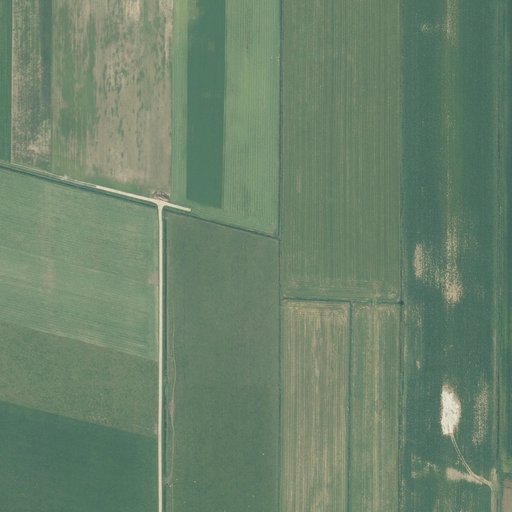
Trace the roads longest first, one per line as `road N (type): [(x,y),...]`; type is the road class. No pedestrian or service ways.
road 1 (track): [(160,511),(159,203),(188,210)]
road 2 (track): [(159,203),(0,162)]
